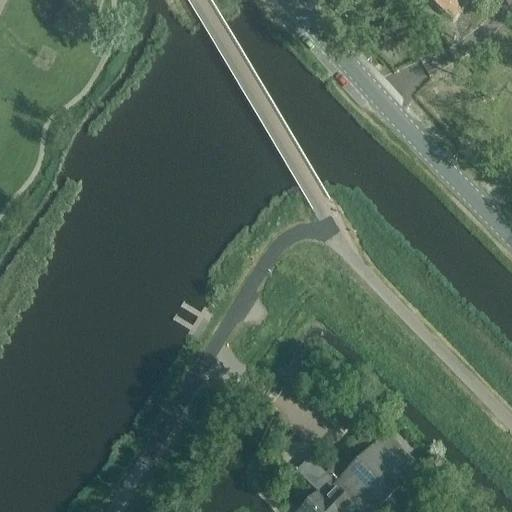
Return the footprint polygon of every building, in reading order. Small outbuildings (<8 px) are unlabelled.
[(419,0),(452,22),(467,0),(419,0)] [(346,414),(356,422),(372,405),(363,396),(346,414)] [(377,445),(367,435),(326,476),(332,483),(333,482),(337,486),(334,488),(356,510),(356,511),(378,511),(420,470),(386,436),(377,445)] [(440,474),(427,487),(439,500),(453,487),(440,474)] [(333,482),(332,483),(319,496),(318,495),(301,511),(354,511),(356,511),(356,510),(334,488),(337,486),(333,482)]
